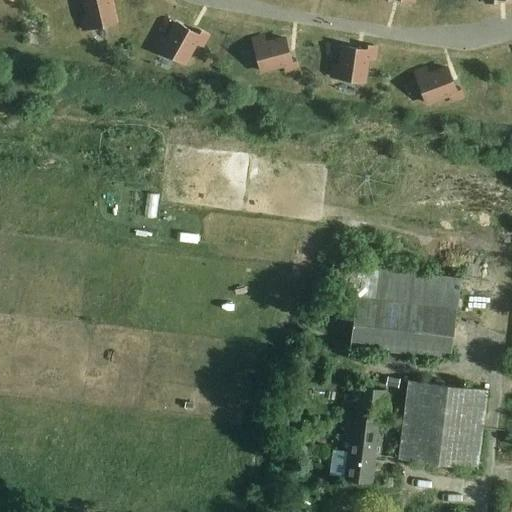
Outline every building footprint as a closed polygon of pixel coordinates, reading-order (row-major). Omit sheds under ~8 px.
[(116,22),(111,0),(84,0),(88,17),(82,18),(84,29),(116,22)] [(178,23),(168,40),(162,37),(156,47),(185,63),(197,43),(202,46),(209,35),(200,30),(197,34),(178,23)] [(253,39),(262,71),(284,65),(286,72),(298,69),(295,59),(291,60),(285,38),(266,43),(264,36),(253,39)] [(332,76),(364,81),(368,58),(374,59),(376,47),(366,45),(366,50),(343,47),(340,66),(333,65),(332,76)] [(416,72),(427,103),(449,95),(452,101),(463,97),(460,87),(455,89),(447,68),(429,75),(426,68),(416,72)] [(449,359),(459,285),(360,273),(350,346),(449,359)] [(487,390),(409,380),(399,458),(478,467),(487,390)] [(346,410),(341,450),(344,451),(342,464),(345,465),(343,478),(371,481),(374,455),(379,455),(387,389),(349,385),(346,410)] [(315,420),(294,417),(290,449),(311,452),(315,420)]
